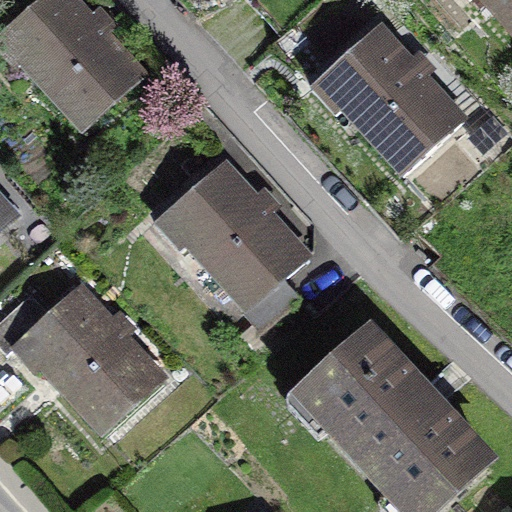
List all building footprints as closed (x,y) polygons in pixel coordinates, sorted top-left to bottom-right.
[(238,0),(279,39),(315,0),(238,0)] [(511,0),(458,0),(511,56),(511,0)] [(140,85),(62,1),(0,57),(0,65),(73,146),(140,85)] [(461,121),(376,33),(307,99),(392,187),(461,121)] [(465,145),(417,186),(437,209),(485,168),(465,145)] [(298,267),(220,181),(151,243),(229,329),(298,267)] [(0,249),(17,234),(0,214),(0,249)] [(157,387),(78,298),(6,363),(85,451),(157,387)] [(357,341),(277,417),(367,511),(448,511),(486,477),(357,341)]
